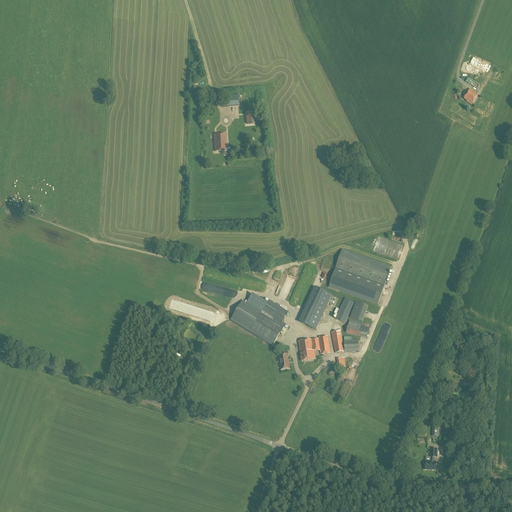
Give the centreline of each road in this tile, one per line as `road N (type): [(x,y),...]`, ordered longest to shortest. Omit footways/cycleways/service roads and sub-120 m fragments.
road 1 (unclassified): [(279,445),(0,350)]
road 2 (unclassified): [(511,488),(395,486),(279,445)]
road 3 (unknown): [(228,308),(239,296),(255,295),(289,312),(291,355),(306,386),(279,445)]
